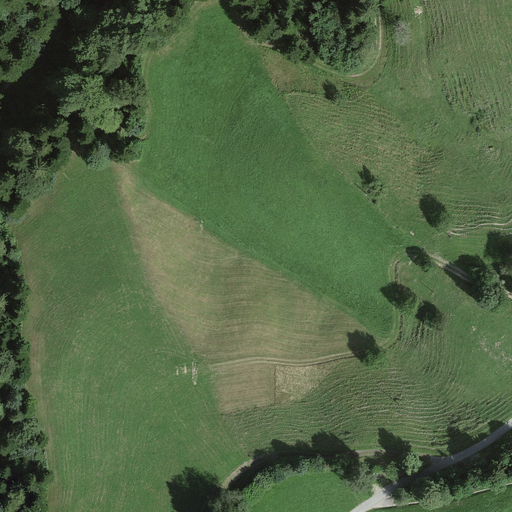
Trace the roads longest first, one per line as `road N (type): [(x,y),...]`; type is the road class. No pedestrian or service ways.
road 1 (track): [(212,362),(308,362),(391,341),(400,312),(392,264),(411,251),(511,296)]
road 2 (track): [(213,511),(229,478),(273,453),(400,452),(451,462)]
road 3 (track): [(511,423),(356,511)]
road 4 (track): [(370,502),(511,481)]
